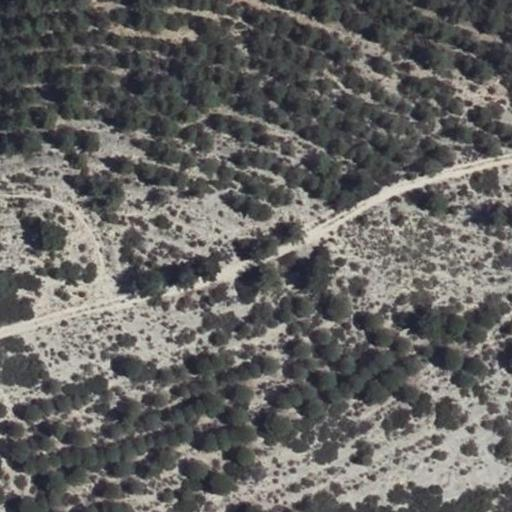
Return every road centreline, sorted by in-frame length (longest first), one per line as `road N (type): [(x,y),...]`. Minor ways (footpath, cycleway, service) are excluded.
road 1 (track): [(511,160),(447,171),(366,200),(226,277),(0,329)]
road 2 (track): [(0,193),(54,197),(85,218),(97,238),(108,302)]
